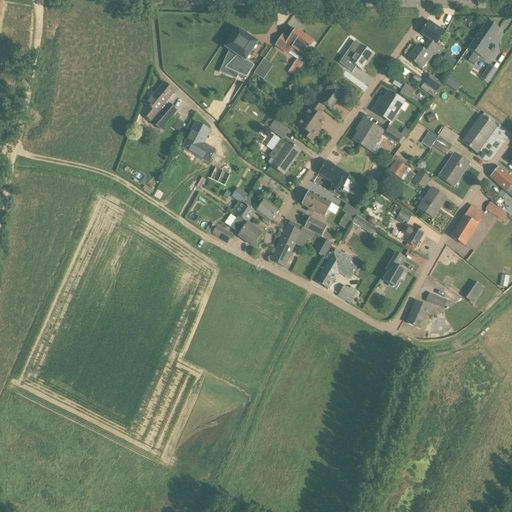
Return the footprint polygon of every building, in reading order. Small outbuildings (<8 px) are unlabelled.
[(437,45),(445,34),(429,22),(420,34),(429,41),(422,50),(432,57),(435,59),(443,49),(437,45)] [(499,30),(488,22),(468,50),(473,54),(468,62),(474,66),(478,60),(484,64),(491,55),(485,51),(499,30)] [(235,53),(223,66),(244,76),(252,64),(244,58),(256,41),(236,27),(224,45),(235,53)] [(297,60),(297,61),(300,63),(313,44),(295,31),(289,40),(283,36),(276,45),(297,60)] [(355,42),(339,64),(352,73),(358,66),(364,70),(374,56),(355,42)] [(432,57),(422,50),(417,46),(407,60),(422,70),(423,69),(427,71),(432,65),(428,62),(432,57)] [(452,66),(456,61),(446,54),(442,59),(452,66)] [(261,65),(254,75),(262,80),(268,70),(261,65)] [(290,70),(296,74),(300,69),(294,65),(290,70)] [(490,66),(481,80),(488,84),(497,70),(490,66)] [(430,75),(425,82),(437,92),(443,85),(430,75)] [(445,84),(449,87),(454,80),(450,77),(445,84)] [(349,91),(334,80),(325,93),(327,94),(320,103),(331,111),(337,101),(340,103),(349,91)] [(174,92),(165,84),(155,96),(151,92),(142,102),(149,108),(143,116),(150,121),(156,114),(160,109),(163,111),(167,107),(164,105),(174,92)] [(410,97),(414,90),(404,84),(400,92),(410,97)] [(275,92),(271,97),(277,101),(281,95),(275,92)] [(403,103),(389,93),(380,106),(378,105),(373,112),(390,124),(403,103)] [(324,121),(319,117),(324,111),(313,103),(308,109),(309,110),(298,126),(304,131),(301,135),(311,143),(318,134),(315,133),(324,121)] [(176,113),(168,106),(153,124),(160,130),(176,113)] [(434,114),(427,117),(429,125),(437,122),(434,114)] [(496,128),(480,117),(461,143),(477,154),(496,128)] [(179,120),(173,128),(179,132),(184,124),(179,120)] [(275,122),(286,130),(288,128),(277,120),(275,122)] [(383,132),(364,120),(359,128),(361,129),(353,141),(371,152),(383,132)] [(275,122),(269,130),(283,140),(288,132),(286,130),(275,122)] [(215,152),(202,145),(209,131),(196,124),(181,156),(193,162),(196,157),(209,163),(215,152)] [(388,128),(384,136),(397,144),(402,137),(388,128)] [(439,137),(453,146),(459,138),(445,128),(439,137)] [(405,129),(401,135),(406,139),(411,132),(405,129)] [(432,147),(447,156),(453,146),(439,137),(438,137),(429,132),(421,144),(430,149),(432,147)] [(301,152),(288,143),(287,145),(281,141),(269,158),(274,162),(270,166),(284,176),(301,152)] [(469,165),(454,155),(439,178),(453,188),(469,165)] [(410,162),(400,156),(396,162),(389,172),(400,180),(407,170),(405,168),(410,162)] [(349,178),(326,162),(319,174),(333,183),(328,192),(338,198),(349,178)] [(511,180),(498,168),(490,178),(511,197),(511,180)] [(429,180),(419,173),(412,183),(423,189),(429,180)] [(262,176),(258,182),(275,195),(280,189),(262,176)] [(202,178),(197,187),(201,190),(206,181),(202,178)] [(246,199),(249,196),(240,189),(233,198),(239,202),(234,208),(238,211),(235,215),(248,224),(255,214),(243,205),(246,199)] [(446,199),(431,190),(418,210),(433,219),(446,199)] [(499,198),(491,190),(485,196),(492,202),(501,210),(506,204),(499,198)] [(331,205),(308,193),(301,206),(324,218),(331,205)] [(279,212),(265,202),(260,209),(246,199),(243,205),(255,214),(270,224),(279,212)] [(336,200),(334,204),(342,208),(344,204),(336,200)] [(501,211),(496,207),(490,204),(486,211),(502,221),(507,216),(501,211)] [(346,205),(343,211),(348,214),(340,226),(347,230),(358,212),(346,205)] [(401,210),(396,207),(392,214),(397,217),(407,223),(411,217),(401,210)] [(484,215),(471,207),(451,238),(464,246),(484,215)] [(235,215),(230,222),(237,227),(234,230),(240,235),(238,237),(253,247),(262,234),(248,224),(235,215)] [(352,224),(359,229),(364,222),(356,216),(352,224)] [(327,228),(309,219),(304,229),(304,230),(314,235),(321,239),(321,238),(324,232),(327,228)] [(377,230),(370,226),(366,232),(373,236),(377,230)] [(406,244),(416,249),(424,235),(407,226),(404,230),(411,235),(406,244)] [(232,236),(218,227),(213,235),(227,244),(232,236)] [(300,233),(288,227),(271,262),(284,268),(295,245),(302,249),(307,238),(311,241),(314,235),(304,230),(304,229),(302,228),(300,233)] [(324,232),(321,238),(331,243),(334,237),(324,232)] [(331,244),(322,240),(317,249),(325,254),(331,244)] [(351,264),(354,258),(345,253),(344,255),(335,250),(316,283),(328,290),(338,273),(350,280),(357,268),(351,264)] [(405,260),(396,254),(386,271),(388,273),(383,281),(389,285),(388,287),(396,291),(400,284),(399,283),(405,273),(399,270),(405,260)] [(509,277),(502,276),(500,286),(507,288),(509,277)] [(483,290),(474,284),(465,298),(473,304),(483,290)] [(357,293),(345,285),(338,296),(350,304),(357,293)] [(439,298),(429,294),(426,302),(435,306),(443,309),(447,302),(439,298)] [(429,309),(416,303),(407,324),(420,330),(429,309)]
